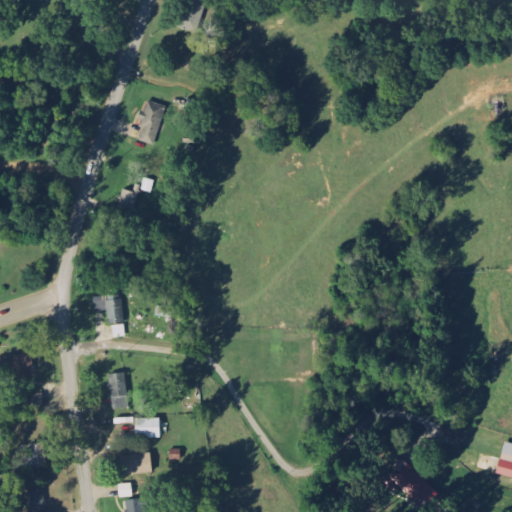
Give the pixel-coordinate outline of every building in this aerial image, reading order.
[(140,128),(144,129),(141,142),(157,146),(168,107),(147,101),(140,128)] [(137,194),(125,190),(121,205),(134,208),(137,194)] [(95,312),(109,312),(110,325),(125,324),(124,296),(95,297),(95,312)] [(115,336),(127,335),(125,325),(114,327),(115,336)] [(10,377),(35,375),(33,355),(9,357),(10,377)] [(130,409),(128,374),(111,375),(113,410),(130,409)] [(45,411),(44,395),(32,395),(32,411),(45,411)] [(163,419),(137,420),(138,439),(164,439),(163,419)] [(50,469),(46,444),(31,446),(33,458),(15,461),(16,473),(50,469)] [(122,456),(123,467),(119,467),(119,475),(154,475),(153,456),(122,456)] [(386,484),(396,494),(401,488),(425,511),(429,511),(444,497),(403,459),(395,467),(399,471),(386,484)] [(121,498),(134,498),(134,485),(120,485),(121,498)] [(30,511),(46,511),(43,491),(27,494),(30,511)] [(128,501),(128,511),(146,511),(146,500),(128,501)]
